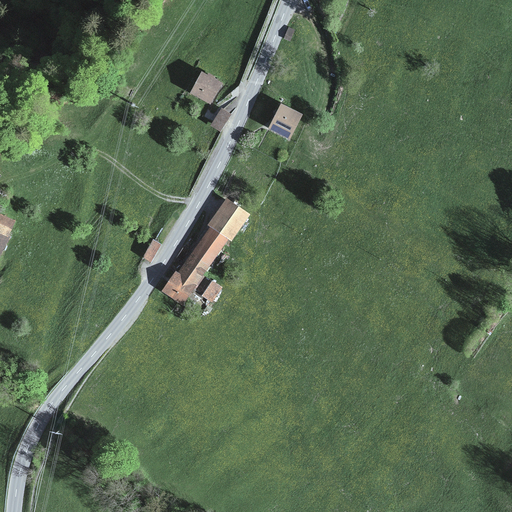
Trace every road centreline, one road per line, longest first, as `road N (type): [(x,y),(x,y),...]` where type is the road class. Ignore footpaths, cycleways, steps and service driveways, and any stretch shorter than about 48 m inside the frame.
road 1 (tertiary): [(289,0),(199,202),(145,290),(37,426),(13,511)]
road 2 (track): [(0,185),(87,150),(162,196),(199,202)]
